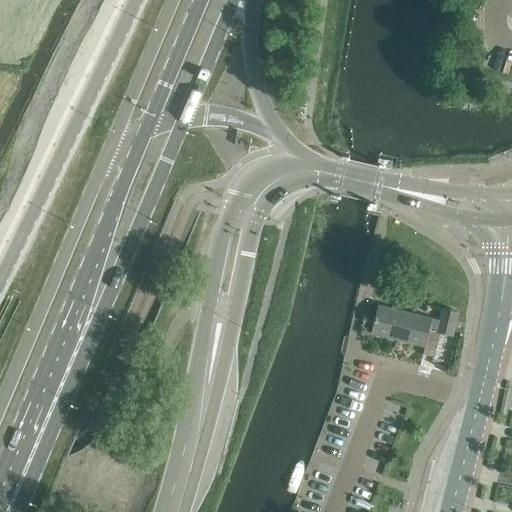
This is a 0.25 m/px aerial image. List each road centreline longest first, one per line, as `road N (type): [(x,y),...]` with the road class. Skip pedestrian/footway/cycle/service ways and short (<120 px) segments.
road 1 (primary): [(96,295),(135,241),(236,0)]
road 2 (primary): [(202,0),(108,221),(96,295)]
road 3 (unclassified): [(0,284),(135,0)]
road 4 (tertiary): [(451,511),(511,238)]
road 5 (primary): [(96,295),(6,511)]
road 6 (secondary): [(511,207),(472,208),(301,170)]
road 7 (secondary): [(301,170),(255,177),(239,193),(214,291),(222,320)]
road 8 (primary): [(301,170),(251,63),(253,0)]
road 9 (secondary): [(222,320),(238,293),(258,213),(301,170)]
road 10 (secondary): [(192,463),(222,320)]
